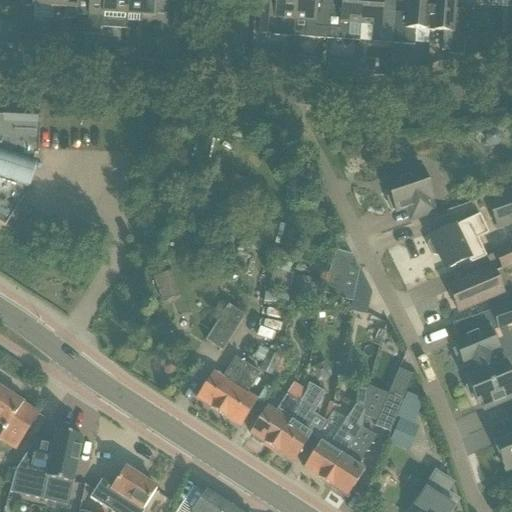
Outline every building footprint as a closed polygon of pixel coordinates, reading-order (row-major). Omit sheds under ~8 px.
[(20,0),(20,7),(30,8),(31,7),(34,7),(33,19),(53,21),(54,9),(54,0),(20,0)] [(64,20),(76,21),(76,16),(87,17),(88,0),(54,0),(54,9),(65,9),(64,20)] [(126,31),(127,17),(128,0),(88,0),(87,17),(86,22),(100,23),(100,29),(126,31)] [(141,26),(166,28),(168,9),(168,0),(128,0),(127,17),(141,18),(141,26)] [(260,35),(293,38),(294,22),(295,0),(274,0),(274,5),(262,4),(260,35)] [(295,0),(294,22),(306,23),(304,39),(326,40),(328,9),(316,8),(316,4),(316,0),(295,0)] [(328,9),(326,40),(339,41),(340,36),(347,37),(348,25),(360,26),(362,0),(340,0),(340,10),(328,9)] [(359,42),(392,45),(393,33),(394,14),(382,13),(382,0),(362,0),(360,26),(359,38),(360,38),(359,42)] [(393,33),(392,45),(414,46),(415,31),(429,32),(430,0),(406,0),(406,15),(394,14),(393,33)] [(430,0),(429,32),(442,33),(441,52),(449,53),(448,56),(463,57),(463,44),(465,25),(453,24),(454,11),(454,0),(430,0)] [(466,0),(466,6),(481,7),(481,1),(502,8),(503,0),(466,0)] [(17,53),(51,55),(51,43),(40,42),(40,37),(18,36),(17,53)] [(254,68),(265,69),(267,50),(252,49),(251,67),(254,68)] [(0,224),(4,228),(24,197),(21,195),(24,187),(29,188),(36,165),(32,163),(34,155),(37,155),(39,119),(0,116),(0,224)] [(258,121),(255,133),(274,138),(277,126),(258,121)] [(404,175),(385,182),(391,198),(387,200),(391,213),(395,211),(396,213),(406,210),(410,222),(429,216),(435,214),(431,201),(432,201),(422,169),(404,175)] [(511,189),(483,199),(497,230),(511,225),(511,189)] [(431,239),(427,246),(432,257),(439,257),(446,271),(464,262),(470,260),(472,264),(485,258),(476,240),(488,235),(478,216),(454,227),(449,230),(430,238),(431,239)] [(220,217),(217,225),(227,229),(230,222),(220,217)] [(511,246),(495,254),(502,271),(511,266),(511,246)] [(321,297),(352,303),(359,270),(352,256),(336,251),(321,297)] [(276,254),(275,264),(290,266),(291,257),(276,254)] [(217,276),(225,278),(229,262),(221,260),(217,276)] [(447,289),(459,315),(477,307),(504,294),(493,269),(466,281),(447,289)] [(350,312),(363,320),(374,311),(380,308),(365,279),(362,275),(359,270),(352,303),(350,312)] [(170,271),(152,278),(159,295),(177,289),(170,271)] [(270,290),(290,293),(292,274),(272,271),(270,290)] [(293,296),(314,299),(317,280),(295,277),(293,296)] [(511,305),(492,312),(498,330),(511,325),(511,305)] [(205,341),(222,352),(245,317),(228,306),(205,341)] [(456,349),(452,351),(457,364),(461,362),(464,368),(466,367),(471,379),(503,365),(503,364),(499,355),(501,354),(489,329),(454,343),(456,349)] [(264,363),(260,371),(271,376),(280,360),(268,354),(264,363)] [(196,400),(218,414),(249,367),(236,358),(234,361),(222,379),(213,373),(196,400)] [(469,387),(466,388),(471,400),(474,399),(477,405),(481,403),(484,411),(511,399),(511,360),(507,363),(507,364),(503,365),(471,379),(467,381),(469,387)] [(218,414),(240,428),(257,402),(247,395),(260,374),(249,367),(218,414)] [(271,449),(293,463),(311,436),(303,431),(320,403),(324,393),(309,385),(308,386),(307,386),(306,395),(305,396),(300,404),(271,449)] [(292,386),(287,395),(300,404),(305,396),(306,395),(293,386),(292,386)] [(0,436),(0,442),(15,451),(38,415),(0,390),(0,426),(3,429),(0,436)] [(357,398),(356,407),(364,412),(365,400),(366,392),(358,391),(357,398)] [(261,417),(250,435),(271,449),(300,404),(287,395),(275,413),(267,408),(261,417)] [(374,427),(390,434),(403,402),(387,396),(374,427)] [(315,452),(303,469),(325,484),(354,439),(355,440),(362,430),(362,429),(364,412),(356,407),(348,420),(329,448),(321,443),(315,452)] [(399,420),(391,439),(405,445),(413,426),(399,420)] [(511,424),(511,438),(495,446),(506,472),(511,469),(511,421),(503,425),(504,426),(511,423),(511,424)] [(325,484),(347,498),(364,471),(357,467),(376,439),(362,430),(355,440),(354,439),(325,484)] [(15,471),(11,493),(41,500),(46,478),(71,484),(72,481),(73,481),(75,472),(74,471),(81,440),(72,438),(73,437),(74,433),(62,431),(61,434),(62,435),(61,436),(56,435),(53,448),(34,444),(15,471)] [(101,481),(90,499),(92,500),(110,511),(142,511),(145,508),(156,491),(124,470),(112,488),(101,481)] [(450,511),(457,502),(446,494),(452,485),(439,476),(434,473),(416,501),(420,504),(432,511),(450,511)] [(223,511),(229,503),(208,490),(197,506),(193,511),(223,511)]
